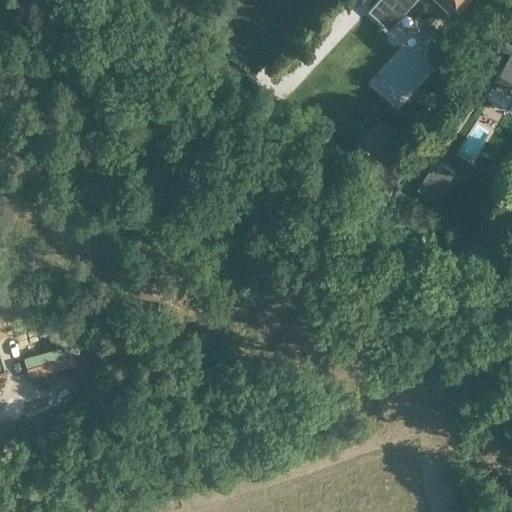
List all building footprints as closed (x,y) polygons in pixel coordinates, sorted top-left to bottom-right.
[(377,0),(370,9),(391,28),(416,0),(448,0),(459,10),(468,0),(377,0)] [(209,4),(196,18),(215,37),(229,23),(209,4)] [(511,51),(511,52),(492,82),(511,94),(511,51)] [(493,69),(479,60),(467,78),(482,87),(493,69)] [(354,176),(355,176),(383,194),(398,172),(369,153),(354,176)] [(445,161),(435,176),(444,181),(453,167),(445,161)] [(445,184),(426,172),(416,187),(435,199),(445,184)]
